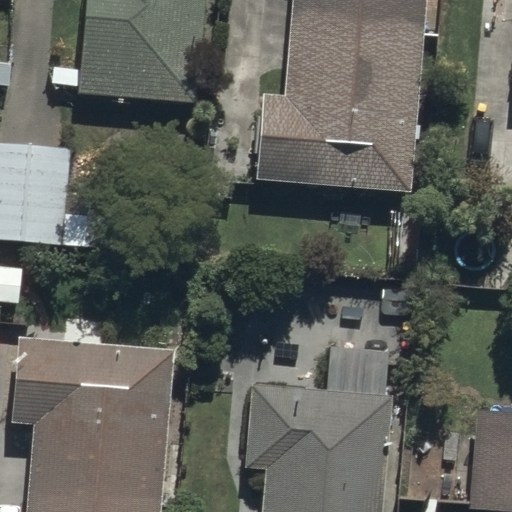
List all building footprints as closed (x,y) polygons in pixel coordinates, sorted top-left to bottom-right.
[(86,0),(79,106),(198,114),(205,0),(86,0)] [(283,192),(410,200),(423,0),(296,0),(289,105),(264,104),(258,190),(283,192)] [(73,157),(0,152),(0,247),(66,252),(73,157)] [(0,311),(18,312),(19,273),(0,272),(0,311)] [(158,511),(165,358),(40,353),(20,352),(16,434),(37,435),(33,511),(158,511)] [(260,511),(378,511),(383,402),(281,398),(265,397),(252,396),(249,479),(261,480),(260,511)] [(473,511),(511,511),(511,422),(478,421),(473,511)]
